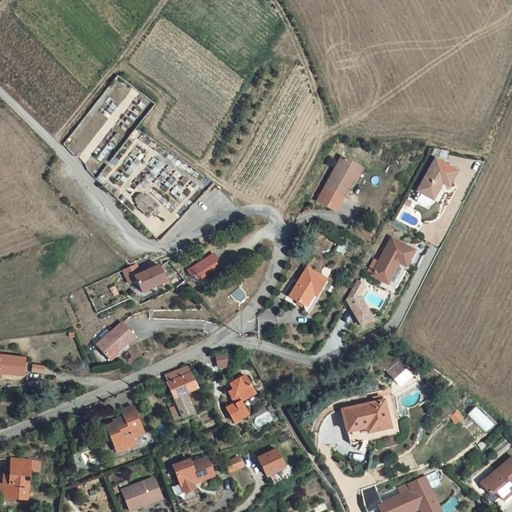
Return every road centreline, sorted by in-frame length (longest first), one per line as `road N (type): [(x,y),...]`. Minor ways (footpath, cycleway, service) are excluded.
road 1 (unclassified): [(229,334),(275,271),(282,237),(271,211),(241,212),(165,249),(150,245),(0,93)]
road 2 (residential): [(229,334),(323,360),(390,330),(435,251)]
road 3 (unclassified): [(0,437),(229,334)]
